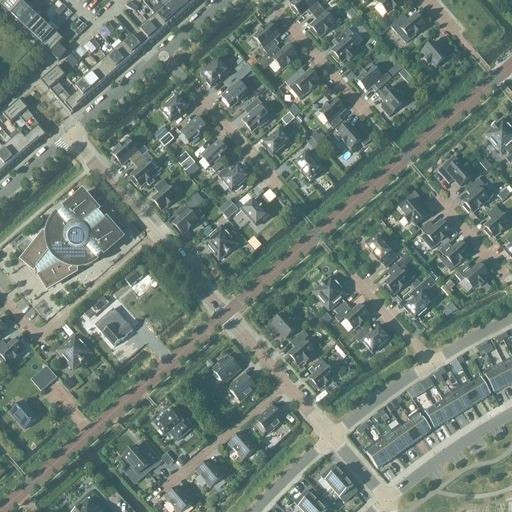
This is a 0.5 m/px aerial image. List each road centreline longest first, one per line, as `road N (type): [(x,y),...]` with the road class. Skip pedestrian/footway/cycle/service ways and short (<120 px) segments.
road 1 (unclassified): [(224,316),(511,64)]
road 2 (unclassified): [(0,511),(224,316)]
road 3 (residential): [(155,237),(37,339),(0,297)]
road 4 (residential): [(154,500),(286,386)]
road 5 (residential): [(163,58),(276,188)]
road 6 (residential): [(266,0),(369,117)]
road 7 (residential): [(387,500),(511,415)]
road 8 (residential): [(429,361),(340,261)]
road 9 (residential): [(155,237),(71,137)]
road 10 (residential): [(330,437),(429,361)]
road 11 (residential): [(71,137),(163,58)]
